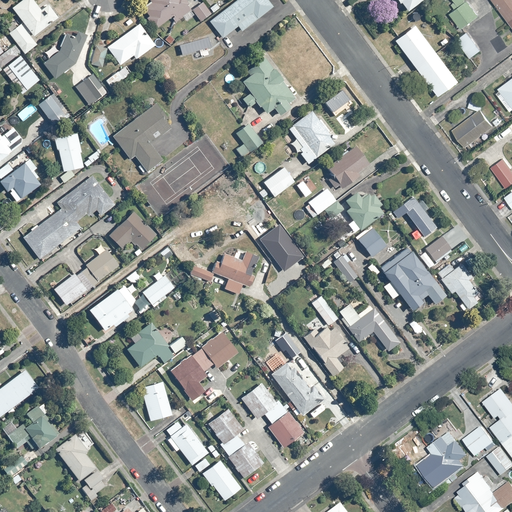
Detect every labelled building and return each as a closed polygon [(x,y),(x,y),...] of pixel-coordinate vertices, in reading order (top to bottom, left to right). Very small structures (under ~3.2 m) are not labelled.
[(40,9),(34,0),(22,0),(13,7),(33,36),(58,18),(48,3),(40,9)] [(195,15),(184,0),(148,0),(140,6),(155,28),(172,17),(175,22),(183,16),(185,21),(195,15)] [(273,6),(268,0),(236,0),(210,21),(223,37),(238,25),(242,30),(273,6)] [(393,0),(403,12),(419,0),(393,0)] [(511,0),(490,0),(511,29),(511,0)] [(466,1),(448,14),(459,29),(477,16),(466,1)] [(211,14),(203,2),(192,9),(200,21),(211,14)] [(37,44),(20,23),(8,32),(25,53),(37,44)] [(155,45),(139,24),(107,47),(120,64),(133,55),(136,58),(155,45)] [(455,81),(413,25),(392,41),(434,97),(455,81)] [(69,28),(66,34),(64,33),(58,45),(60,46),(58,50),(57,51),(52,45),(39,55),(44,62),(57,78),(74,65),(87,36),(69,28)] [(480,50),(467,32),(456,39),(469,58),(480,50)] [(0,66),(20,51),(15,45),(0,55),(0,70),(1,69),(0,67),(0,66)] [(107,49),(97,45),(90,63),(101,67),(105,56),(107,49)] [(29,66),(19,55),(1,71),(22,94),(40,78),(29,66)] [(284,78),(266,55),(260,60),(263,65),(242,81),(250,92),(242,99),(247,106),(256,100),(266,114),(274,108),(280,115),(290,107),(288,103),(298,95),(284,78)] [(132,73),(126,65),(104,79),(110,87),(132,73)] [(107,92),(94,73),(75,86),(88,105),(107,92)] [(511,77),(496,90),(493,92),(509,113),(511,111),(511,110),(511,77)] [(67,113),(53,93),(38,104),(51,123),(67,113)] [(471,98),(468,107),(479,109),(480,99),(471,98)] [(172,127),(156,105),(113,135),(130,159),(134,156),(146,172),(163,160),(151,143),(172,127)] [(336,140),(312,109),(288,128),(302,147),(298,151),(308,163),(336,140)] [(494,126),(481,109),(453,129),(466,147),(494,126)] [(261,143),(249,124),(236,132),(243,143),(235,148),(240,156),(261,143)] [(25,141),(13,126),(1,136),(0,134),(0,160),(14,149),(25,141)] [(54,139),(64,172),(58,177),(63,184),(101,156),(97,150),(88,157),(89,159),(83,163),(80,152),(82,151),(82,149),(77,132),(54,139)] [(370,163),(356,145),(327,168),(332,175),(327,179),(333,188),(339,183),(343,188),(359,175),(357,173),(370,163)] [(30,158),(25,162),(13,170),(7,163),(0,167),(0,178),(16,201),(37,186),(40,190),(51,182),(45,173),(40,177),(35,170),(37,168),(30,158)] [(511,181),(511,171),(502,158),(494,164),(489,168),(504,188),(511,181)] [(293,179),(282,165),(262,182),(273,195),(293,179)] [(115,204),(92,175),(57,201),(63,208),(24,237),(40,258),(80,228),(76,222),(87,214),(88,216),(96,210),(101,215),(115,204)] [(312,208),(315,212),(317,214),(336,199),(326,186),(307,201),(312,208)] [(385,211),(370,190),(361,197),(357,191),(344,200),(350,207),(346,210),(360,229),(385,211)] [(511,191),(503,198),(511,209),(511,191)] [(417,202),(413,196),(391,213),(403,229),(413,222),(424,237),(437,227),(424,210),(428,207),(422,199),(417,202)] [(344,209),(336,199),(323,210),(331,220),(344,209)] [(154,236),(132,212),(109,234),(122,248),(131,240),(140,249),(154,236)] [(387,243),(371,225),(356,238),(372,256),(387,243)] [(453,252),(441,236),(423,249),(435,265),(453,252)] [(446,294),(408,246),(380,268),(389,280),(382,286),(391,298),(399,293),(412,310),(424,301),(422,298),(427,294),(434,304),(446,294)] [(98,281),(119,265),(106,247),(84,263),(82,264),(53,287),(67,305),(98,281)] [(331,262),(322,249),(314,255),(323,268),(331,262)] [(218,262),(213,271),(228,278),(224,287),(239,294),(243,284),(250,287),(255,274),(253,272),(259,257),(247,252),(243,260),(225,253),(221,263),(218,262)] [(357,276),(340,255),(332,261),(349,282),(357,276)] [(472,277),(461,262),(439,277),(450,293),(454,290),(467,309),(484,297),(471,279),(472,277)] [(213,271),(193,263),(189,272),(209,281),(213,271)] [(159,299),(175,286),(161,269),(158,271),(153,275),(156,278),(141,290),(144,294),(135,301),(142,309),(150,303),(153,306),(160,300),(159,299)] [(133,296),(124,284),(90,309),(105,330),(114,324),(115,326),(135,311),(127,301),(133,296)] [(337,318),(320,295),(311,302),(328,325),(337,318)] [(357,314),(349,303),(336,312),(359,341),(373,330),(388,350),(400,341),(370,304),(357,314)] [(166,345),(150,321),(136,331),(141,338),(127,348),(140,366),(157,354),(163,363),(174,355),(173,354),(185,345),(179,336),(166,345)] [(343,337),(332,322),(318,332),(315,328),(303,336),(333,375),(345,366),(337,356),(349,347),(342,338),(343,337)] [(193,400),(205,391),(198,381),(207,375),(204,371),(214,363),(217,367),(239,351),(222,329),(200,346),(190,353),(169,369),(193,400)] [(300,351),(285,331),(274,340),(282,351),(285,349),(291,358),(300,351)] [(317,388),(313,391),(295,366),(292,369),(287,362),(271,374),(303,415),(325,398),(317,388)] [(0,415),(39,387),(25,368),(0,387),(0,415)] [(172,414),(162,381),(140,388),(143,399),(150,421),(172,414)] [(276,401),(261,382),(241,398),(257,419),(264,414),(272,424),(268,427),(284,447),(304,432),(288,411),(286,412),(277,400),(276,401)] [(511,403),(500,388),(481,402),(494,418),(498,415),(500,418),(489,427),(511,456),(511,403)] [(48,411),(41,402),(24,415),(28,419),(17,427),(12,421),(2,429),(17,449),(26,442),(30,448),(35,444),(39,450),(59,435),(44,414),(48,411)] [(237,434),(243,429),(229,408),(208,422),(221,441),(219,442),(229,456),(225,459),(231,468),(234,465),(244,478),(263,463),(247,442),(244,444),(237,434)] [(182,427),(177,420),(166,429),(171,436),(167,439),(176,450),(179,447),(192,464),(208,452),(186,423),(182,427)] [(491,451),(489,448),(496,443),(494,441),(481,425),(462,440),(478,461),(491,451)] [(466,454),(448,431),(426,447),(431,454),(425,458),(437,475),(441,472),(446,479),(463,465),(459,460),(466,454)] [(87,451),(75,434),(55,450),(80,481),(96,469),(84,453),(87,451)] [(511,461),(499,445),(486,456),(501,474),(511,465),(511,461)] [(209,464),(205,458),(195,465),(199,471),(209,464)] [(241,487),(219,460),(202,473),(212,485),(224,501),(241,487)] [(108,484),(97,470),(84,480),(87,484),(82,488),(91,501),(97,496),(96,494),(108,484)] [(511,486),(507,479),(497,486),(490,476),(483,476),(479,470),(467,479),(469,482),(456,492),(457,495),(454,497),(465,511),(496,511),(511,501),(511,486)] [(99,510),(100,511),(135,511),(129,503),(119,510),(112,501),(99,510)] [(346,511),(339,503),(326,511),(346,511)]
